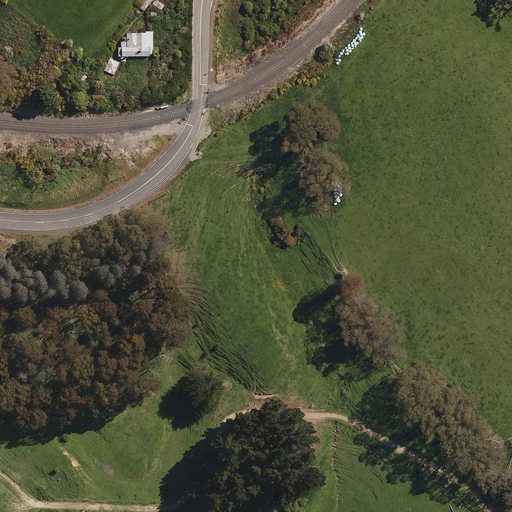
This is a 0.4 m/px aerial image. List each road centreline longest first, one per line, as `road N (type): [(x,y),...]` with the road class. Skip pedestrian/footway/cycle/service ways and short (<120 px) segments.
road 1 (track): [(44,505),(178,503),(224,422),(259,409),(336,415),(451,479),(491,511)]
road 2 (secondary): [(0,218),(89,215),(167,164),(199,105),(202,0)]
